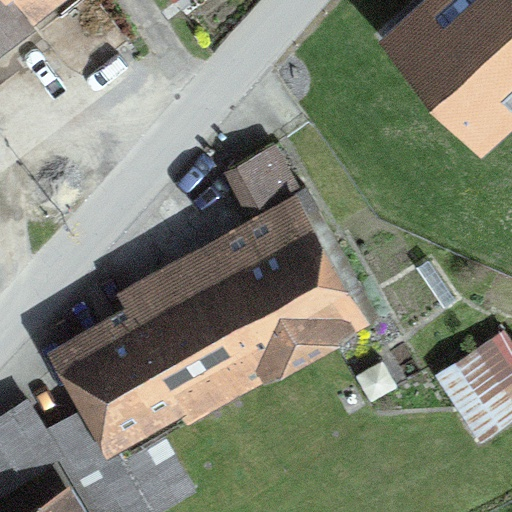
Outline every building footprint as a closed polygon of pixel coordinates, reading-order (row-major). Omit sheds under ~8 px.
[(0,0),(0,33),(43,0),(0,0)] [(511,0),(437,0),(391,42),(486,148),(511,125),(511,0)] [(269,234),(208,268),(254,349),(354,293),(268,141),(229,163),(269,234)] [(110,430),(254,349),(208,268),(64,349),(110,430)] [(0,511),(55,511),(43,488),(0,510),(0,511)]
